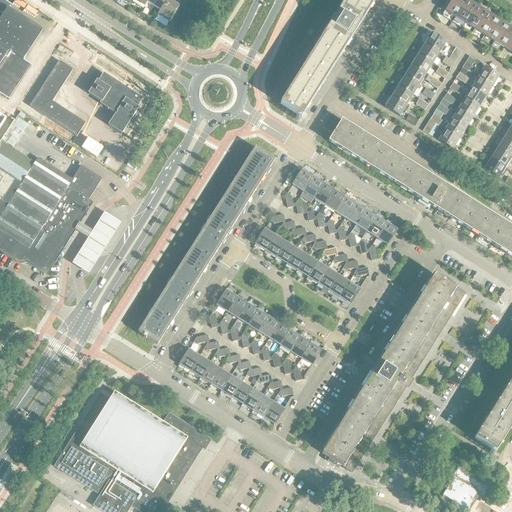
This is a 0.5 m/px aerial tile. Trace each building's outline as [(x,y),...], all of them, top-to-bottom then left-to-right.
[(0,0),(0,94),(8,100),(9,100),(7,99),(29,65),(31,66),(23,60),(42,31),(41,31),(7,9),(10,5),(11,5),(12,5),(3,0),(0,0)] [(157,15),(164,5),(168,8),(173,0),(157,0),(153,7),(160,11),(157,15)] [(173,0),(168,8),(164,5),(157,15),(169,22),(179,7),(172,2),(173,0)] [(375,0),(345,0),(280,104),(301,117),(375,0)] [(451,0),(444,11),(441,16),(451,22),(465,0),(451,0)] [(475,6),(466,0),(465,0),(451,22),(461,28),(475,6)] [(475,6),(461,28),(471,34),(485,12),(475,6)] [(495,18),(485,12),(471,34),(481,41),(495,18)] [(495,18),(481,41),(490,47),(504,24),(495,18)] [(511,33),(511,29),(504,24),(490,47),(500,53),(511,33)] [(446,43),(446,42),(431,33),(424,44),(439,53),(446,42),(446,43)] [(511,33),(500,53),(501,53),(503,48),(511,53),(511,33)] [(424,44),(417,54),(432,63),(439,53),(424,44)] [(455,48),(448,59),(455,63),(462,52),(455,48)] [(432,63),(417,54),(411,65),(426,74),(432,63)] [(462,68),(464,68),(468,71),(475,60),(469,56),(462,68)] [(450,68),(455,63),(448,59),(445,57),(442,62),(450,68)] [(59,61),(29,107),(76,137),(85,123),(52,102),(73,70),(59,61)] [(404,75),(419,84),(423,79),(438,89),(441,84),(426,74),(411,65),(404,75)] [(484,67),(477,77),(492,86),(499,75),(484,66),(484,67)] [(435,73),(444,79),(448,73),(439,67),(435,73)] [(455,78),(457,79),(465,84),(468,79),(460,72),(455,78)] [(101,73),(91,87),(134,115),(143,100),(101,73)] [(398,86),(413,95),(419,84),(404,75),(398,86)] [(477,77),(471,88),(486,97),(492,86),(477,77)] [(461,89),(454,84),(453,83),(449,88),(458,94),(461,89)] [(391,96),(406,105),(413,95),(398,86),(391,96)] [(422,93),(431,100),(435,94),(425,88),(422,93)] [(464,98),(479,107),(486,97),(471,88),(464,98)] [(443,99),(449,103),(452,105),(455,100),(446,93),(442,99),(443,99)] [(391,96),(384,107),(399,117),(400,116),(399,116),(406,105),(391,96)] [(464,98),(458,109),(473,118),(479,107),(464,98)] [(415,104),(424,110),(428,105),(419,99),(415,104)] [(449,103),(443,99),(440,104),(436,109),(443,114),(445,115),(448,110),(446,109),(449,103)] [(429,120),(435,124),(438,126),(442,121),(440,119),(443,114),(436,109),(432,115),(433,115),(429,120)] [(466,128),(473,118),(458,109),(451,119),(466,128)] [(415,126),(418,120),(408,115),(405,120),(415,126)] [(451,119),(445,130),(459,139),(466,128),(451,119)] [(443,185),(341,120),(328,141),(421,200),(420,201),(427,205),(428,204),(511,257),(511,230),(442,187),(443,185)] [(422,131),(428,135),(435,124),(429,120),(422,131)] [(452,150),(459,139),(445,130),(438,140),(437,141),(452,150)] [(497,148),(511,157),(511,156),(511,142),(503,137),(497,148)] [(34,163),(0,142),(0,170),(14,180),(0,202),(0,250),(20,263),(24,256),(45,269),(84,207),(101,180),(81,167),(77,173),(72,181),(37,158),(34,163)] [(275,156),(256,143),(235,178),(254,191),(275,156)] [(490,158),(505,168),(511,157),(497,148),(490,158)] [(483,170),(498,179),(499,179),(498,178),(505,168),(490,158),(483,170)] [(302,169),(292,185),(293,186),(293,185),(303,192),(313,176),(312,177),(306,173),(307,172),(302,169)] [(0,202),(14,180),(0,170),(0,202)] [(313,176),(303,192),(313,198),(323,182),(322,183),(316,180),(317,178),(313,176)] [(254,191),(235,178),(215,209),(235,221),(254,191)] [(323,182),(313,198),(324,205),(334,189),(333,189),(333,190),(327,187),(328,185),(323,182)] [(334,189),(324,205),(334,212),(344,196),(344,195),(343,197),(338,193),(338,192),(334,189)] [(287,193),(285,197),(287,208),(294,206),(294,204),(293,204),(291,195),(287,193)] [(344,196),(334,212),(345,218),(355,202),(354,203),(348,200),(349,199),(344,196)] [(305,213),(304,210),(303,210),(301,202),(297,200),(295,203),(294,204),(294,206),(295,206),(297,215),(305,213)] [(355,202),(345,218),(355,225),(365,209),(364,210),(359,206),(359,205),(355,202)] [(315,220),(315,217),(314,217),(312,208),(308,206),(305,210),(304,210),(305,213),(306,213),(308,221),(315,220)] [(215,209),(196,240),(216,252),(235,221),(215,209)] [(365,209),(355,225),(366,231),(376,216),(376,215),(375,216),(370,213),(370,212),(365,209)] [(326,226),(325,223),(324,223),(322,215),(318,212),(316,216),(315,217),(315,220),(316,219),(318,228),(326,226)] [(87,240),(71,266),(88,276),(120,225),(103,215),(91,233),(87,240)] [(282,222),(282,223),(284,222),(283,215),(272,217),(269,221),(273,224),(282,222)] [(376,216),(366,231),(376,238),(386,222),(386,223),(380,219),(380,218),(376,216)] [(336,233),(336,230),(335,230),(333,222),(329,219),(327,223),(325,223),(326,226),(327,226),(329,234),(336,233)] [(292,228),(292,229),(295,229),(293,221),(285,223),(284,222),(282,223),(282,224),(280,227),(284,230),(292,228)] [(391,225),(386,222),(376,238),(387,245),(397,230),(390,226),(391,225)] [(91,233),(79,225),(75,232),(87,240),(91,233)] [(347,239),(346,237),(345,237),(343,228),(339,226),(336,230),(336,233),(337,233),(339,241),(347,239)] [(303,235),(303,236),(305,235),(304,227),(295,230),(295,229),(292,229),(292,230),(290,234),(294,236),(303,235)] [(264,229),(254,246),(259,249),(260,247),(265,251),(265,252),(275,236),(265,230),(264,229)] [(357,246),(357,243),(356,243),(354,235),(349,232),(347,236),(346,237),(347,239),(348,239),(350,248),(357,246)] [(313,241),(313,242),(316,242),(314,234),(306,236),(305,235),(303,236),(303,237),(301,241),(305,243),(313,241)] [(275,259),(285,243),(275,236),(265,252),(269,255),(270,254),(276,258),(275,259)] [(368,253),(367,250),(366,250),(364,242),(361,239),(358,243),(357,243),(357,246),(358,246),(360,254),(368,253)] [(196,283),(216,252),(196,240),(177,271),(196,283)] [(324,248),(324,249),(326,248),(325,241),(316,243),(316,242),(313,242),(313,244),(311,247),(315,250),(324,248)] [(286,266),(296,250),(285,243),(275,259),(280,262),(280,261),(286,264),(285,265),(286,266)] [(367,250),(368,253),(369,252),(371,261),(377,260),(375,248),(371,246),(368,249),(367,250)] [(334,255),(334,256),(337,255),(335,247),(327,249),(326,248),(324,249),(324,250),(321,254),(325,257),(334,255)] [(296,250),(286,266),(290,269),(291,267),(297,271),(306,256),(296,250)] [(337,256),(337,255),(334,256),(334,257),(332,261),(336,263),(345,261),(345,262),(347,262),(346,254),(337,256)] [(307,279),(317,263),(306,256),(297,271),(296,272),(301,275),(302,274),(307,278),(307,279)] [(355,268),(355,269),(358,268),(356,261),(348,263),(347,262),(345,262),(345,263),(342,267),(346,270),(355,268)] [(317,285),(327,269),(317,263),(307,278),(307,279),(311,282),(312,280),(318,284),(317,285)] [(357,276),(369,274),(367,268),(358,270),(358,268),(355,269),(355,270),(353,274),(357,276)] [(327,269),(317,285),(322,288),(323,287),(329,291),(338,276),(327,269)] [(177,271),(157,302),(177,314),(196,283),(177,271)] [(464,294),(453,287),(455,283),(444,276),(442,280),(434,275),(322,454),(329,458),(327,462),(338,469),(340,465),(351,472),(464,294)] [(338,276),(329,291),(328,292),(332,295),(333,294),(339,297),(348,283),(338,276)] [(359,289),(348,283),(339,297),(338,299),(343,302),(344,300),(350,304),(359,289)] [(217,306),(227,312),(237,296),(236,298),(230,294),(231,293),(226,290),(216,306),(217,306)] [(227,312),(238,319),(248,303),(247,303),(247,304),(241,301),(242,299),(237,296),(227,312)] [(157,345),(177,314),(157,302),(138,332),(154,343),(157,345)] [(238,319),(248,325),(258,309),(257,311),(251,307),(252,306),(248,303),(238,319)] [(259,332),(269,316),(268,316),(268,317),(262,314),(263,313),(258,309),(248,325),(259,332)] [(211,313),(209,318),(211,328),(218,327),(218,324),(217,324),(215,316),(211,313)] [(259,332),(269,339),(279,323),(279,322),(278,324),(272,320),(273,319),(269,316),(259,332)] [(219,324),(218,324),(218,327),(220,326),(222,335),(230,333),(229,330),(227,330),(226,322),(222,320),(219,324)] [(279,345),(290,329),(289,329),(288,330),(283,327),(284,326),(279,323),(269,339),(279,345)] [(229,330),(230,333),(232,342),(240,340),(239,337),(238,337),(236,329),(232,326),(230,330),(229,330)] [(279,345),(290,352),(300,336),(299,337),(294,334),(294,332),(290,329),(279,345)] [(240,337),(239,337),(240,340),(241,340),(243,348),(250,346),(249,344),(248,344),(247,335),(242,333),(240,337)] [(206,342),(206,343),(209,342),(207,335),(196,337),(194,341),(197,344),(206,342)] [(290,352),(300,358),(311,342),(310,342),(309,343),(305,340),(305,339),(300,336),(290,352)] [(249,344),(250,346),(251,346),(253,355),(261,353),(260,350),(259,350),(257,342),(253,340),(250,344),(249,344)] [(209,343),(209,342),(206,343),(206,344),(204,348),(207,350),(216,349),(217,350),(219,349),(218,341),(209,343)] [(311,366),(321,351),(315,347),(316,346),(311,342),(300,358),(311,365),(311,366)] [(261,350),(260,350),(261,353),(262,353),(264,361),(271,360),(270,357),(269,357),(267,348),(263,346),(261,350)] [(227,355),(227,356),(230,356),(228,348),(219,350),(219,349),(217,350),(217,351),(214,355),(218,357),(227,355)] [(189,373),(199,357),(189,350),(188,350),(178,366),(183,369),(184,368),(190,371),(189,373)] [(274,368),(281,366),(281,364),(280,364),(278,355),(274,353),(271,356),(270,357),(271,360),(272,360),(274,368)] [(230,356),(227,356),(227,357),(225,361),(229,364),(237,362),(237,363),(240,362),(239,354),(230,356)] [(199,357),(189,373),(193,375),(194,374),(200,378),(199,379),(209,363),(199,357)] [(292,373),(291,370),(290,370),(288,362),(284,359),(282,364),(281,364),(281,366),(282,366),(284,375),(292,373)] [(248,368),(248,369),(251,369),(249,361),(240,363),(240,362),(237,363),(237,364),(235,368),(239,370),(248,368)] [(210,386),(220,370),(209,363),(199,379),(204,382),(205,381),(211,385),(210,386)] [(292,370),(291,370),(292,373),(293,373),(295,381),(302,380),(299,368),(295,366),(292,370)] [(251,370),(251,369),(248,369),(248,370),(246,374),(250,377),(258,375),(259,376),(261,375),(260,368),(251,370)] [(221,391),(230,377),(220,370),(210,386),(214,389),(215,387),(221,391)] [(269,383),(272,382),(270,374),(261,376),(261,375),(259,376),(259,377),(256,381),(260,383),(269,381),(269,383)] [(231,399),(241,383),(230,377),(221,391),(220,392),(225,395),(226,394),(232,398),(231,399)] [(511,378),(474,439),(495,452),(511,425),(511,378)] [(279,388),(279,389),(282,389),(281,381),(272,383),(272,382),(269,383),(269,384),(267,387),(271,390),(279,388)] [(241,406),(251,390),(241,383),(231,399),(236,402),(236,401),(242,404),(241,406)] [(282,389),(279,389),(280,390),(277,394),(281,396),(293,394),(292,387),(282,389)] [(251,390),(241,406),(246,409),(247,408),(253,411),(262,396),(251,390)] [(208,438),(211,440),(199,432),(198,432),(168,414),(169,413),(168,413),(162,423),(114,392),(93,425),(89,431),(79,425),(79,426),(80,426),(67,447),(66,447),(53,466),(99,496),(93,506),(102,511),(126,511),(131,506),(141,511),(173,511),(176,508),(174,511),(165,506),(208,438)] [(263,418),(262,419),(272,403),(262,396),(253,411),(252,412),(257,415),(257,414),(263,418)] [(284,409),(283,409),(272,403),(262,419),(267,422),(268,421),(274,424),(284,409)] [(302,433),(299,439),(309,446),(313,440),(312,440),(303,434),(302,433)] [(484,498),(483,499),(490,488),(491,488),(482,482),(481,484),(467,476),(468,474),(458,467),(458,468),(452,478),(453,479),(442,497),(443,495),(455,502),(453,507),(461,511),(467,511),(478,494),(484,498)]
